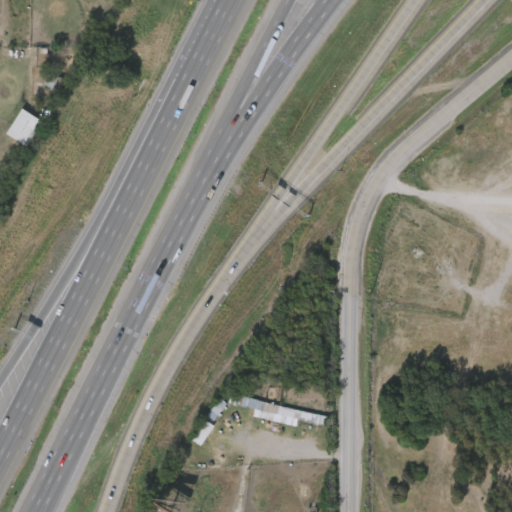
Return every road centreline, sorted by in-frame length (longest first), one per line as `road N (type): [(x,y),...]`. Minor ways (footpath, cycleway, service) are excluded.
road 1 (tertiary): [(344,511),(349,227),(360,199),(404,146),(511,53)]
road 2 (motorway): [(229,0),(0,452)]
road 3 (motorway): [(228,0),(171,77),(35,324)]
road 4 (motorway): [(35,511),(194,194)]
road 5 (motorway): [(103,511),(167,361),(274,209)]
road 6 (motorway): [(316,170),(481,0)]
road 7 (motorway): [(194,194),(320,10)]
road 8 (motorway): [(194,194),(286,0)]
road 9 (motorway): [(304,158),(412,0)]
